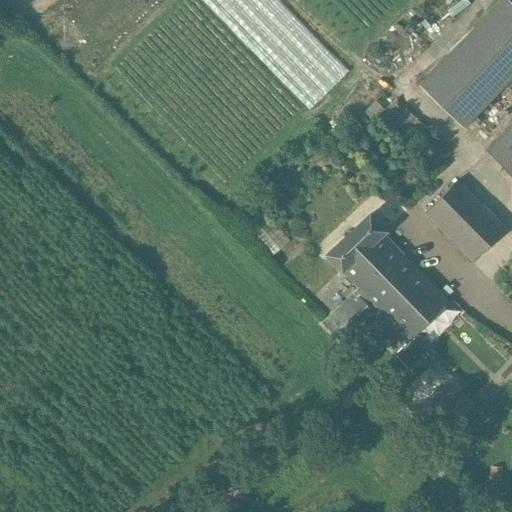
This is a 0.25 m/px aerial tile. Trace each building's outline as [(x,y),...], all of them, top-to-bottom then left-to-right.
[(501,0),(420,84),(466,128),(511,80),(511,1),(510,0),(501,0)] [(511,131),(491,154),(497,160),(511,174),(511,131)] [(508,227),(459,179),(425,212),(473,261),(508,227)] [(381,311),(370,323),(397,350),(410,339),(448,300),(383,234),(386,231),(370,214),(328,255),(381,311)] [(270,258),(290,240),(268,216),(248,234),(270,258)] [(476,405),(461,391),(439,414),(454,428),(476,405)]
